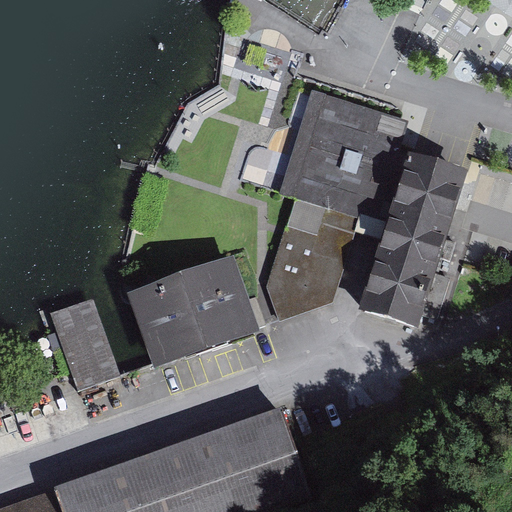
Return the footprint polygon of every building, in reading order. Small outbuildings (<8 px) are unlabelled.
[(279,323),(330,308),(357,220),(375,226),(396,157),(407,121),(311,92),(279,195),(295,200),(267,289),(279,323)] [(458,176),(396,157),(375,226),(349,311),(411,330),(458,176)] [(156,367),(259,330),(231,254),(128,292),(156,367)] [(78,392),(122,376),(93,297),(49,313),(78,392)] [(317,511),(281,408),(54,486),(56,491),(63,511),(317,511)] [(63,511),(56,491),(0,509),(0,511),(63,511)]
